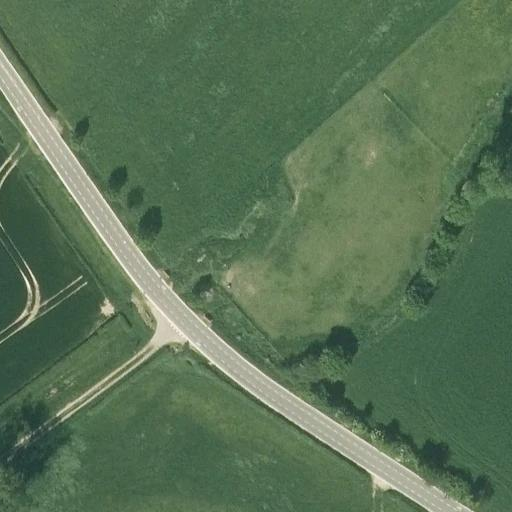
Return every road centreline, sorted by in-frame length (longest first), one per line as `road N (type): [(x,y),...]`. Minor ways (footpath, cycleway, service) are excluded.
road 1 (tertiary): [(451,511),(237,369),(183,321),(0,70)]
road 2 (track): [(183,321),(0,465)]
